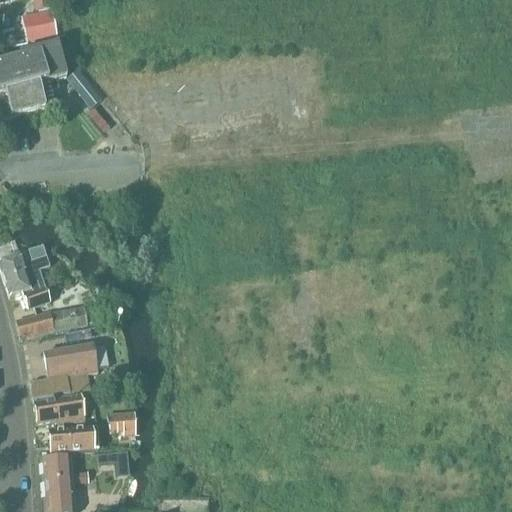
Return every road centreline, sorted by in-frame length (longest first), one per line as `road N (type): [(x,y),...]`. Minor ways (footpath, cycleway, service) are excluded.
road 1 (tertiary): [(23,511),(16,402),(0,324)]
road 2 (track): [(147,159),(0,173)]
